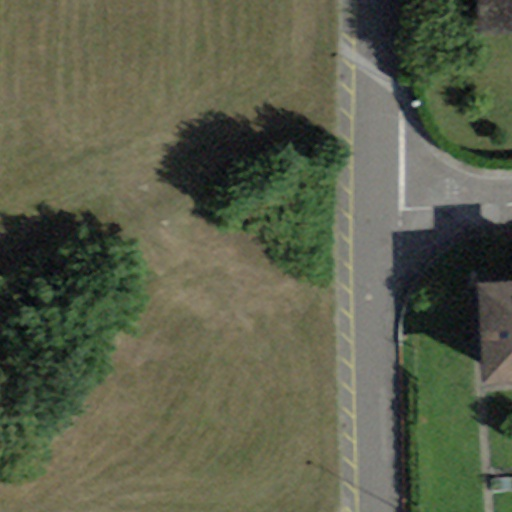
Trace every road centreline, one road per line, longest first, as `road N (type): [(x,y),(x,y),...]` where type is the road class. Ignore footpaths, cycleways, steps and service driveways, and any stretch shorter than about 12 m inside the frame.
road 1 (residential): [(377,511),(374,208)]
road 2 (residential): [(374,208),(379,0)]
road 3 (residential): [(374,208),(511,203)]
